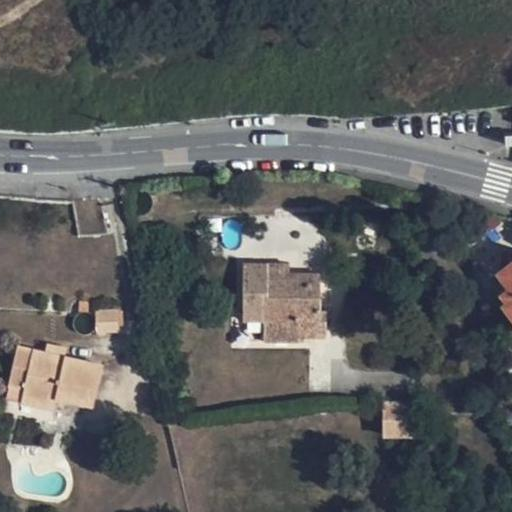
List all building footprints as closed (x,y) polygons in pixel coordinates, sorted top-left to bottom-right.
[(511,262),(499,272),(510,287),(502,293),(508,301),(504,304),(511,314),(511,262)] [(291,273),(291,263),(269,264),(269,281),(292,281),(291,273)] [(269,281),(269,264),(244,264),(244,320),(265,320),(266,340),(301,341),(301,336),(301,314),(321,313),(321,311),(320,273),(291,273),(292,281),(269,281)] [(119,329),(119,310),(97,311),(97,329),(119,329)] [(327,311),(321,311),(321,313),(301,314),(301,336),(327,336),(327,311)] [(66,348),(47,344),(45,352),(64,356),(66,348)] [(33,350),(18,347),(10,384),(26,387),(33,350)] [(45,352),(33,350),(26,387),(23,402),(54,409),(56,396),(93,404),(102,365),(64,356),(45,352)] [(413,410),(412,401),(384,401),(383,407),(384,434),(413,435),(413,410)]
